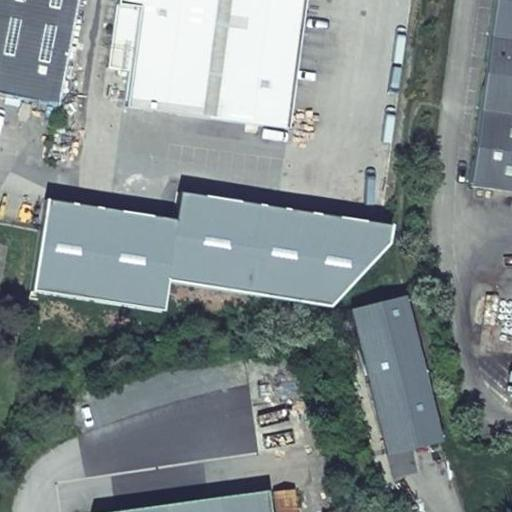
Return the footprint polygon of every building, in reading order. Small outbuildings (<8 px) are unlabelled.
[(0,0),(0,97),(51,108),(61,60),(73,1),(73,0),(0,0)] [(124,106),(286,129),(304,0),(116,0),(107,67),(129,71),(124,106)] [(511,0),(492,0),(468,188),(511,193),(511,0)] [(164,281),(326,306),(385,244),(388,227),(177,194),(173,220),(46,201),(32,290),(160,310),(164,281)] [(349,310),(367,382),(386,456),(437,442),(401,297),(349,310)] [(367,382),(348,387),(367,460),(386,456),(367,382)] [(296,511),(293,489),(272,493),(274,511),(296,511)] [(266,511),(264,490),(116,511),(266,511)]
